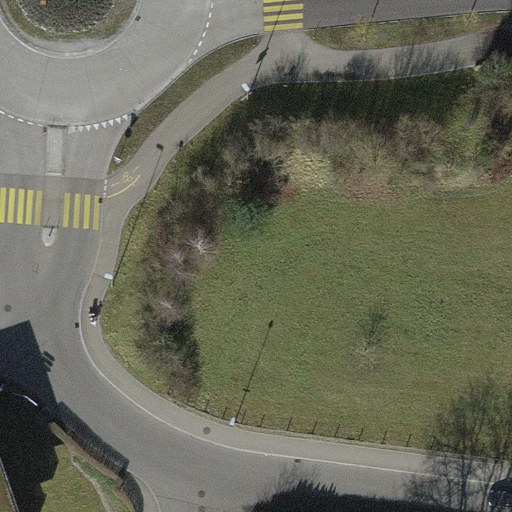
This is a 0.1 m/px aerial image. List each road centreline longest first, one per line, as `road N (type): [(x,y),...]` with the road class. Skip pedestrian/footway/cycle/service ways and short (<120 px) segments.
road 1 (residential): [(221,481),(147,455),(64,386),(15,319)]
road 2 (tertiary): [(15,319),(41,277),(58,201),(65,96)]
road 3 (residential): [(447,511),(221,481)]
road 4 (primary): [(65,96),(126,83),(151,64),(183,0)]
